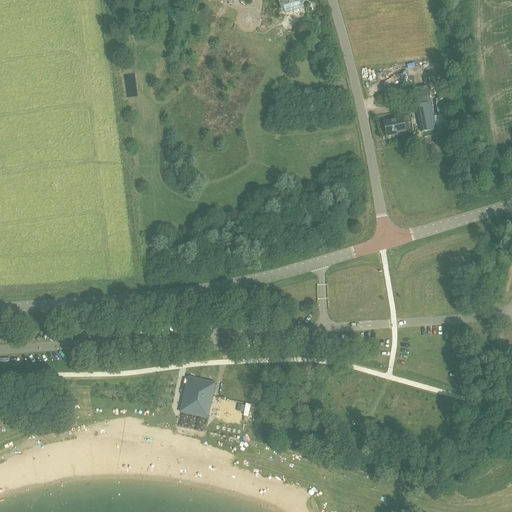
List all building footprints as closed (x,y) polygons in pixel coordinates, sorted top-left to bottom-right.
[(279,14),(283,16),(290,14),(292,10),(292,7),(302,4),(302,3),(310,0),(309,0),(278,0),(281,10),(279,14)] [(444,101),(436,102),(438,113),(446,112),(444,101)] [(416,105),(419,118),(431,116),(428,103),(416,105)] [(439,127),(452,124),(450,116),(438,119),(439,127)] [(406,133),(413,132),(410,117),(403,118),(384,122),(387,137),(406,133)] [(435,131),(434,125),(433,120),(425,122),(419,123),(421,134),(435,131)] [(183,411),(207,417),(214,385),(213,385),(190,380),(183,411)]
